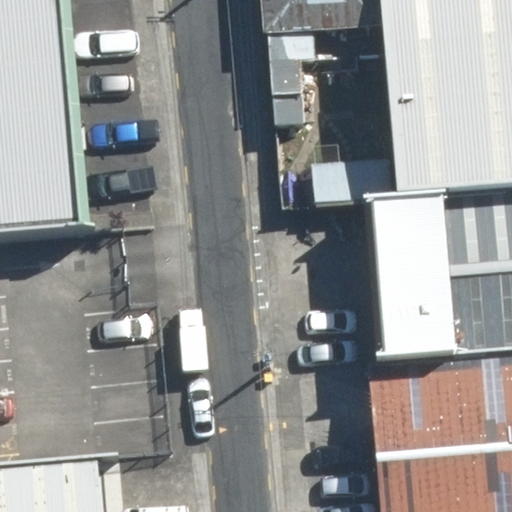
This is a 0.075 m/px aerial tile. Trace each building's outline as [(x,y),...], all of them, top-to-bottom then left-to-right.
[(56,0),(0,0),(0,237),(76,231),(56,0)] [(255,0),(259,39),(383,29),(380,0),(255,0)] [(511,0),(380,0),(383,29),(397,204),(511,194),(511,0)] [(511,194),(397,204),(365,206),(379,370),(511,359),(511,194)] [(368,511),(511,511),(511,359),(379,370),(357,372),(368,511)] [(0,511),(103,511),(98,456),(0,463),(0,511)]
